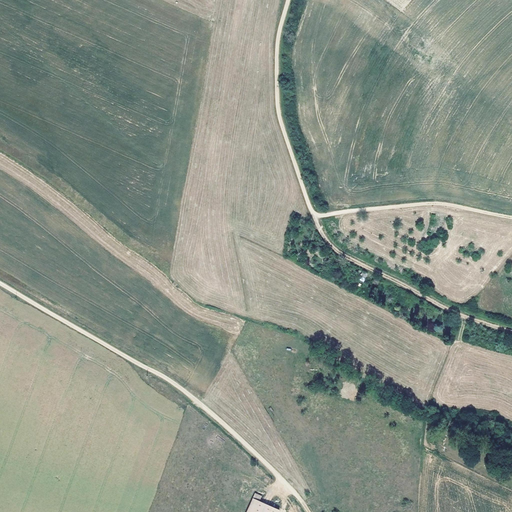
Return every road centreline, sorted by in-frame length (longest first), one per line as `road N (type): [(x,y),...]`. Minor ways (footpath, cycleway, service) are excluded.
road 1 (track): [(287,0),(276,47),(278,117),(329,247),(511,333)]
road 2 (track): [(0,282),(177,386),(308,511)]
road 3 (track): [(313,219),(391,204),(511,217)]
